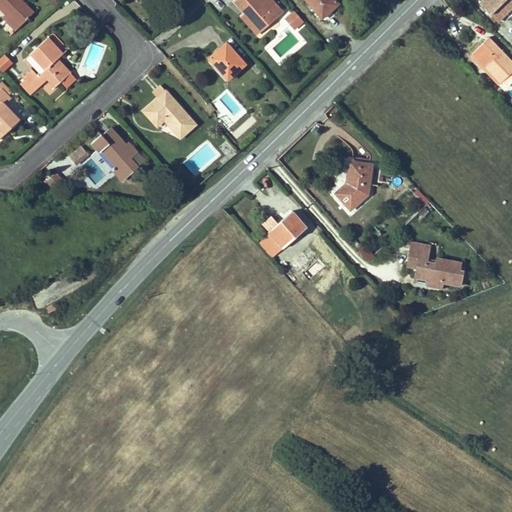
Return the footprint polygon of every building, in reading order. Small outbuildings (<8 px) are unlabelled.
[(35,12),(22,0),(0,0),(0,6),(8,15),(19,27),(35,12)] [(282,12),(270,0),(236,0),(234,2),(245,14),(248,17),(246,18),(259,32),(282,12)] [(339,4),(334,0),(305,0),(320,16),(330,8),(332,10),(339,4)] [(484,0),(480,4),(498,22),(511,7),(511,1),(510,0),(484,0)] [(323,19),(332,10),(330,8),(320,16),(323,19)] [(301,22),(293,12),(286,19),(294,28),(301,22)] [(259,32),(246,18),(248,17),(245,14),(241,18),(256,35),(259,32)] [(19,27),(8,15),(3,19),(15,31),(19,27)] [(65,78),(70,73),(57,60),(63,55),(48,39),(32,54),(46,70),(39,76),(33,70),(25,77),(27,79),(21,83),(32,94),(49,79),(56,87),(57,86),(61,83),(66,88),(71,83),(65,78)] [(511,71),(511,63),(488,39),(471,55),(499,84),(511,71)] [(246,65),(227,43),(209,59),(228,80),(246,65)] [(0,57),(0,70),(3,73),(13,63),(4,54),(0,57)] [(75,79),(70,73),(65,78),(71,83),(75,79)] [(0,139),(20,121),(5,105),(11,100),(8,97),(13,92),(3,82),(0,84),(0,88),(2,90),(0,91),(0,139)] [(196,125),(162,87),(153,94),(157,100),(144,111),(157,126),(165,119),(167,117),(171,121),(169,124),(181,137),(196,125)] [(213,110),(209,105),(204,109),(208,114),(213,110)] [(138,154),(128,142),(126,145),(110,128),(102,136),(101,134),(92,143),(100,152),(102,151),(117,167),(119,165),(125,172),(134,163),(131,160),(138,154)] [(76,166),(89,155),(81,145),(68,156),(76,166)] [(350,162),(346,183),(335,193),(350,209),(367,194),(371,165),(369,165),(352,162),(350,162)] [(123,180),(137,167),(134,163),(125,172),(119,165),(117,167),(113,170),(123,180)] [(417,189),(414,192),(426,205),(430,202),(417,189)] [(269,233),(259,243),(272,258),(306,228),(292,211),(278,224),(271,216),(261,225),(269,233)] [(368,261),(371,258),(356,240),(352,243),(368,261)] [(426,246),(424,254),(428,255),(430,245),(412,241),(411,243),(426,246)] [(417,266),(416,269),(415,277),(427,279),(427,284),(441,287),(442,282),(460,285),(463,271),(459,271),(461,263),(436,259),(436,261),(435,264),(426,262),(427,259),(428,255),(424,254),(426,246),(411,243),(407,264),(417,266)] [(309,260),(302,252),(289,264),(296,272),(309,260)] [(316,269),(309,260),(296,272),(304,279),(316,269)]
